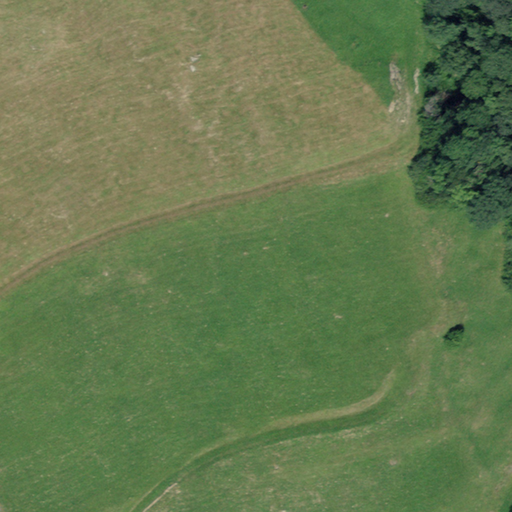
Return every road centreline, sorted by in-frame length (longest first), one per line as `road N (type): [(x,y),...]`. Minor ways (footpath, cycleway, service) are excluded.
road 1 (track): [(0,294),(93,242),(408,144),(417,129),(410,20)]
road 2 (track): [(137,511),(215,454),(373,412),(391,402),(401,373)]
